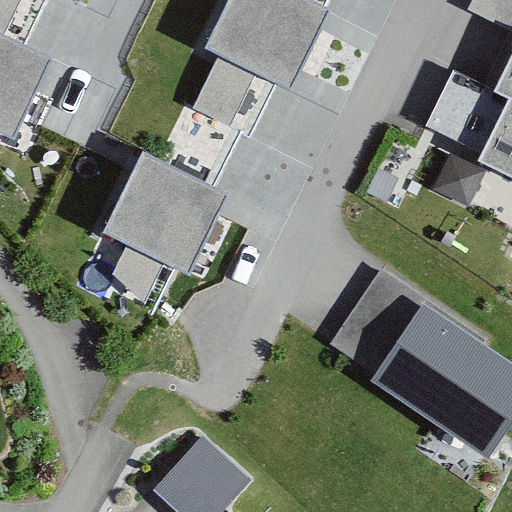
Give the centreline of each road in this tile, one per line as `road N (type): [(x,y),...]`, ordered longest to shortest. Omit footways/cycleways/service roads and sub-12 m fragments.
road 1 (residential): [(239,365),(418,0)]
road 2 (residential): [(80,511),(90,423),(75,338)]
road 3 (residential): [(136,0),(72,133)]
